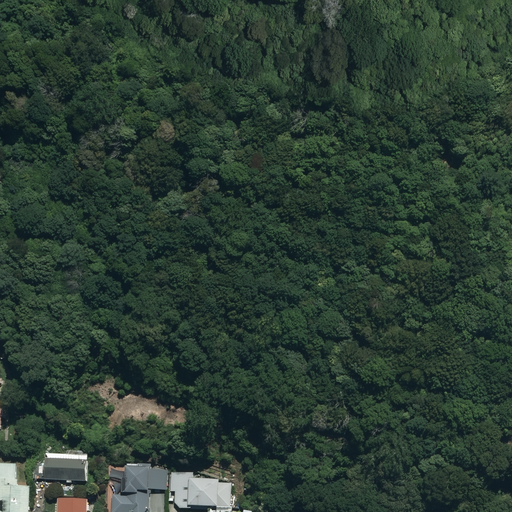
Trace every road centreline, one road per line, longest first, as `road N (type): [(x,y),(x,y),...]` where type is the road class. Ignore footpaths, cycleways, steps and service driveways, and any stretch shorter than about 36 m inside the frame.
road 1 (track): [(327,0),(324,18),(358,71),(436,128),(415,153),(245,124),(370,253),(377,299),(364,324),(405,367),(511,390)]
road 2 (track): [(511,432),(460,442),(353,427),(242,393),(225,403)]
road 3 (track): [(456,511),(419,489),(302,471),(225,403)]
